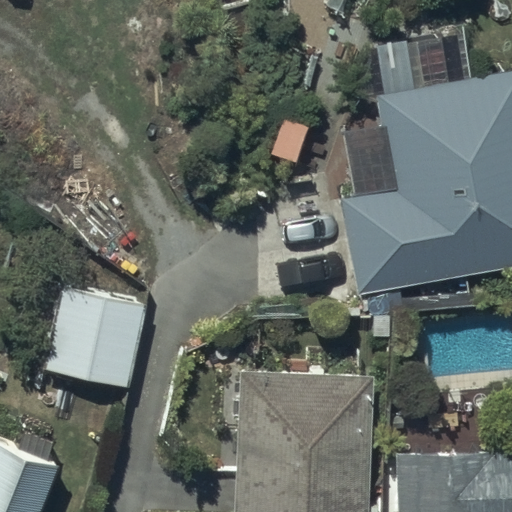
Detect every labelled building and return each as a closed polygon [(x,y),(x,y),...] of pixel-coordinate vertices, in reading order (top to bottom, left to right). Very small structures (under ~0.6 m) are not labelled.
[(337,197),(353,288),(511,260),(511,67),(464,76),(456,28),(360,45),(385,188),(337,197)] [(57,279),(41,364),(124,383),(144,299),(57,279)] [(361,511),(366,369),(231,365),(226,511),(361,511)] [(0,436),(0,511),(35,511),(57,462),(42,455),(49,438),(20,426),(13,443),(0,436)] [(511,511),(511,451),(390,451),(390,511),(511,511)]
